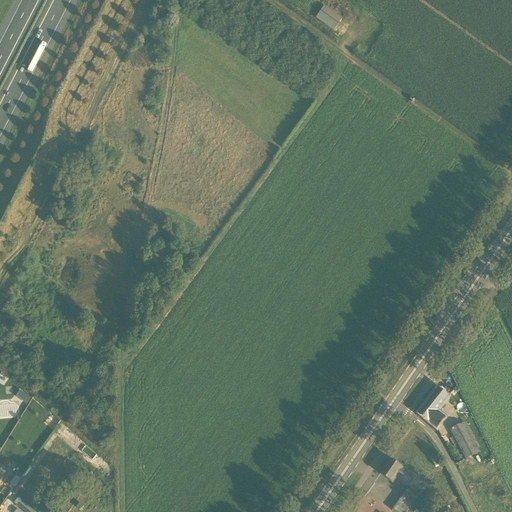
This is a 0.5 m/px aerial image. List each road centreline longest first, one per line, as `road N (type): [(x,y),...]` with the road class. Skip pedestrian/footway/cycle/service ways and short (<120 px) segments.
road 1 (track): [(119,511),(118,384),(179,0)]
road 2 (track): [(272,0),(511,173)]
road 3 (secondary): [(391,403),(511,228)]
road 4 (unclassified): [(473,511),(426,429),(391,403)]
road 5 (motorway): [(0,117),(61,0)]
road 6 (secondary): [(316,511),(391,403)]
